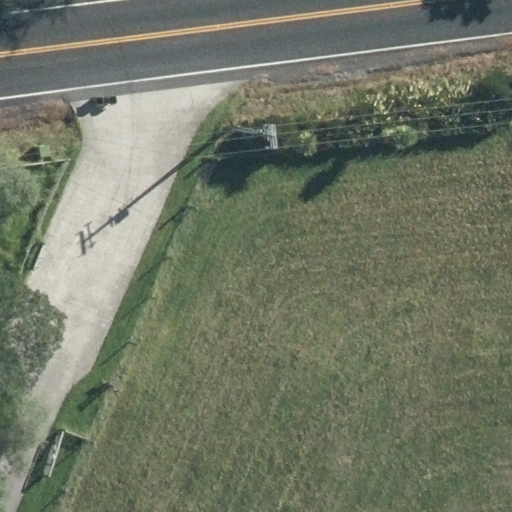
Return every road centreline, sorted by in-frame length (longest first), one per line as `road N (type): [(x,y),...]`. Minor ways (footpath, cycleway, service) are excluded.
road 1 (unknown): [(177,29),(0,433)]
road 2 (unclassified): [(0,53),(403,0)]
